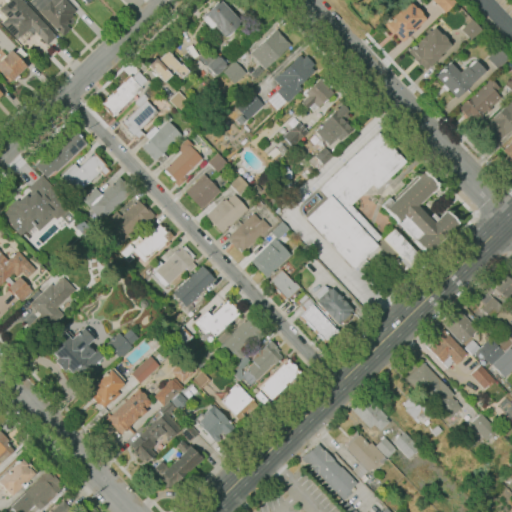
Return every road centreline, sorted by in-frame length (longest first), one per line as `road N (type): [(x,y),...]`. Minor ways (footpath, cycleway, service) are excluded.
road 1 (secondary): [(203,511),(509,218)]
road 2 (residential): [(336,385),(64,96)]
road 3 (residential): [(509,218),(309,0)]
road 4 (residential): [(167,0),(0,157)]
road 5 (residential): [(129,511),(0,374)]
